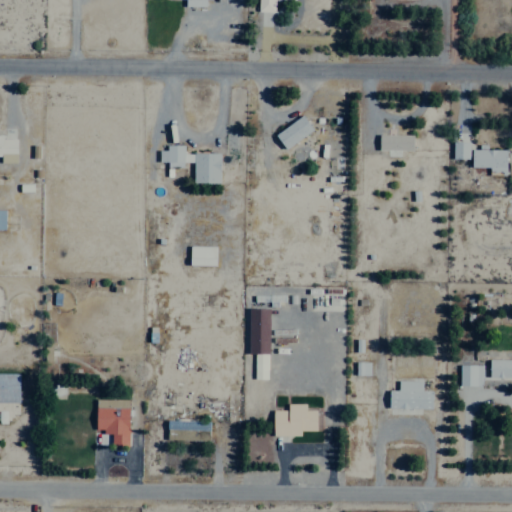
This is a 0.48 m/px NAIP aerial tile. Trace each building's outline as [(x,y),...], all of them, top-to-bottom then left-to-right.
[(257,0),(257,11),(273,12),(273,0),(283,0),(294,1),(294,0),(257,0)] [(311,130),(301,115),(273,135),(283,149),(311,130)] [(411,135),(378,134),(377,150),(411,150),(411,135)] [(15,139),(2,139),(2,135),(0,135),(0,162),(15,163),(15,139)] [(451,159),(468,159),(468,142),(451,142),(451,159)] [(218,183),(218,153),(182,153),(182,145),(165,145),(165,150),(157,150),(157,162),(165,162),(165,169),(181,169),(181,162),(192,162),(192,183),(218,183)] [(505,175),(505,150),(470,149),(470,167),(488,168),(488,175),(505,175)] [(188,265),(214,266),(214,247),(189,246),(188,265)] [(253,379),(266,379),(267,308),(247,308),(247,354),(253,354),(253,379)] [(511,377),(511,359),(488,359),(488,377),(511,377)] [(354,375),(368,375),(368,363),(355,363),(354,375)] [(481,365),(458,365),(458,385),(481,385),(481,365)] [(0,401),(18,402),(18,373),(0,373),(0,401)] [(430,409),(431,391),(420,391),(421,381),(397,381),(396,390),(388,390),(387,408),(430,409)] [(127,445),(127,400),(93,399),(93,430),(102,430),(102,434),(110,434),(110,445),(127,445)] [(271,436),(300,436),(300,431),(315,431),(315,410),(305,410),(305,404),(286,404),(286,410),(271,410),(271,436)] [(208,421),(166,420),(166,430),(208,431),(208,421)]
